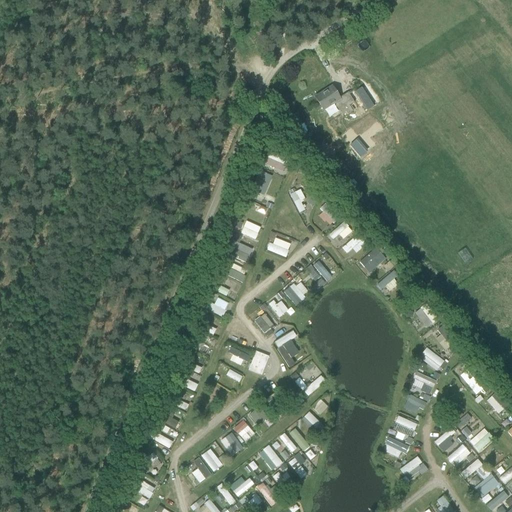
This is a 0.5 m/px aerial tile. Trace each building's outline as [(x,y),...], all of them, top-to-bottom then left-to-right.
[(332,87),(315,98),(323,111),(334,104),(341,115),(345,113),(347,115),(352,112),(349,106),(353,104),(355,103),(349,94),(348,93),(339,99),(332,87)] [(354,92),(363,106),(366,111),(373,106),(370,101),(361,88),(354,92)] [(263,163),(282,172),(288,161),(269,152),(263,163)] [(295,192),(290,195),(299,212),(304,210),(295,192)] [(320,209),(332,223),(339,217),(326,203),(320,209)] [(340,235),(342,239),(352,233),(345,222),(326,235),(330,242),(340,235)] [(292,238),(294,231),(274,224),(272,230),(292,238)] [(358,235),(339,250),(345,257),(354,250),(356,253),(366,245),(358,235)] [(269,243),(266,250),(285,258),(291,244),(275,238),(272,245),(269,243)] [(228,257),(248,264),(253,249),(233,241),(228,257)] [(370,273),(384,260),(374,248),(359,261),(370,273)] [(389,262),(383,268),(388,273),(394,268),(389,262)] [(239,275),(241,268),(229,264),(225,276),(243,283),(245,277),(239,275)] [(386,295),(398,284),(394,280),(399,276),(394,270),(377,285),(386,295)] [(308,271),(298,280),(313,296),(317,292),(311,285),(316,280),(308,271)] [(225,296),(229,291),(220,286),(217,290),(225,296)] [(222,307),(226,300),(215,295),(211,302),(222,307)] [(276,297),(268,304),(279,318),(287,311),(276,297)] [(222,317),(226,311),(211,304),(208,310),(222,317)] [(416,310),(424,328),(437,323),(429,305),(416,310)] [(254,322),(264,334),(274,326),(264,314),(254,322)] [(283,345),(297,337),(292,330),(273,342),(289,368),(295,364),(283,345)] [(200,345),(194,342),(191,348),(197,351),(200,345)] [(425,364),(437,372),(445,360),(427,348),(423,354),(429,358),(425,364)] [(255,352),(248,371),(261,376),(268,357),(255,352)] [(228,371),(224,383),(238,388),(243,376),(228,371)] [(298,379),(294,374),(290,378),(294,382),(298,379)] [(412,393),(421,396),(425,384),(434,387),(437,380),(419,374),(412,393)] [(309,394),(325,383),(321,377),(305,389),(309,394)] [(187,379),(183,385),(194,391),(197,385),(187,379)] [(423,391),(430,394),(433,388),(426,385),(423,391)] [(493,396),(487,401),(499,417),(505,412),(493,396)] [(318,436),(326,428),(309,412),(301,420),(318,436)] [(409,447),(418,424),(397,416),(388,439),(409,447)] [(459,448),(465,444),(452,428),(436,441),(443,450),(454,442),(459,448)] [(229,432),(224,436),(237,452),(242,448),(229,432)] [(386,446),(405,454),(407,448),(388,441),(386,446)] [(457,465),(471,454),(464,445),(450,456),(457,465)] [(263,449),(279,470),(272,476),(283,491),(295,482),(268,446),(263,449)] [(202,455),(212,472),(220,467),(210,450),(202,455)] [(489,461),(493,466),(505,455),(501,450),(489,461)] [(400,469),(408,479),(425,467),(417,456),(400,469)] [(187,467),(199,484),(211,476),(200,459),(187,467)] [(478,460),(459,473),(464,480),(483,466),(478,460)] [(511,481),(510,479),(511,478),(511,469),(511,468),(499,477),(511,494),(511,481)] [(131,470),(128,476),(133,480),(137,474),(131,470)] [(486,471),(481,475),(485,479),(489,475),(486,471)] [(473,476),(467,481),(483,498),(499,483),(491,474),(481,484),(473,476)] [(149,498),(154,485),(143,481),(138,494),(149,498)] [(271,507),(278,501),(263,482),(256,488),(271,507)] [(486,506),(491,511),(493,511),(504,502),(509,507),(511,504),(511,500),(503,490),(486,506)] [(249,511),(250,511),(262,500),(254,493),(248,499),(244,496),(238,502),(249,511)] [(200,511),(219,511),(209,500),(198,510),(200,511)]
